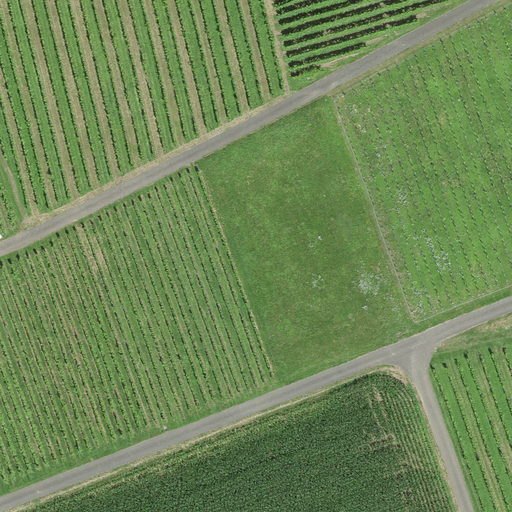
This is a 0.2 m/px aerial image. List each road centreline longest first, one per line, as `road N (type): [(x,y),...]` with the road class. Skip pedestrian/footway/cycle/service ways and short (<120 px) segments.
road 1 (track): [(0,503),(511,303)]
road 2 (track): [(479,0),(0,248)]
road 3 (track): [(461,511),(407,346)]
